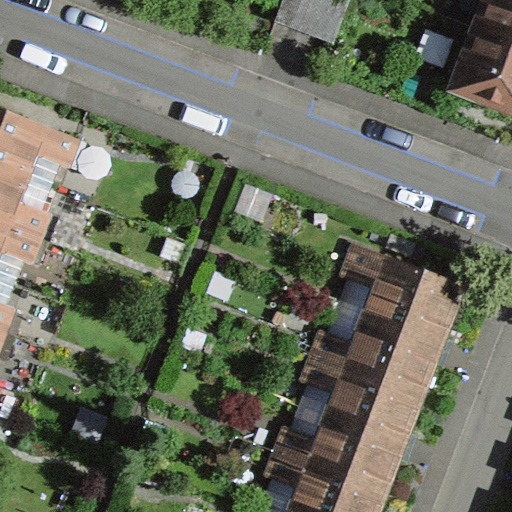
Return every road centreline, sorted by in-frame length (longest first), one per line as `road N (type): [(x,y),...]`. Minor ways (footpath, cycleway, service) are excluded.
road 1 (residential): [(0,26),(511,206)]
road 2 (residential): [(456,511),(511,365)]
